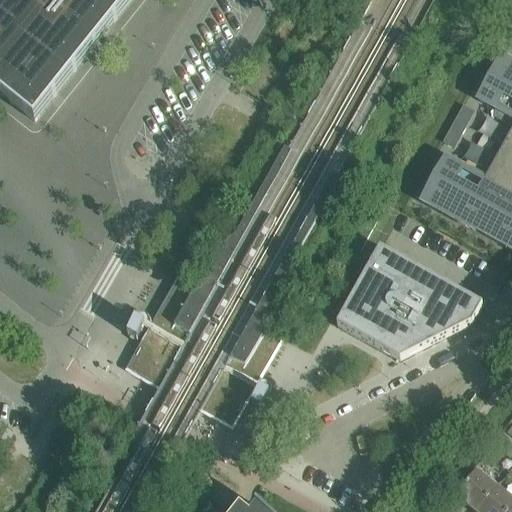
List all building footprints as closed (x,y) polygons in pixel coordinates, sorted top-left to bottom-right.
[(0,0),(0,96),(35,124),(134,0),(0,0)] [(511,64),(501,58),(478,100),(511,118),(511,129),(483,181),(444,159),(421,201),(474,231),(475,229),(511,250),(511,64)] [(463,110),(444,145),(454,151),(473,116),(463,110)] [(371,270),(338,330),(393,361),(401,365),(473,329),(474,327),(483,310),(381,253),(371,270)] [(284,338),(268,329),(260,324),(253,320),(209,296),(202,292),(194,288),(180,280),(133,363),(128,373),(232,431),(237,421),(284,338)] [(504,439),(496,450),(503,455),(510,445),(504,439)] [(477,474),(457,500),(472,511),(479,511),(497,490),(477,474)] [(511,501),(497,490),(479,511),(510,511),(511,510),(511,501)]
